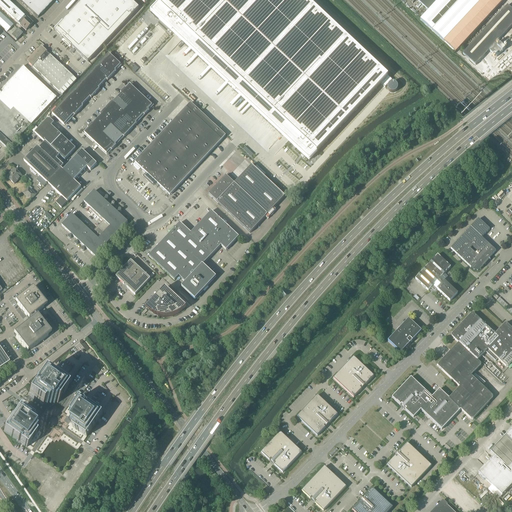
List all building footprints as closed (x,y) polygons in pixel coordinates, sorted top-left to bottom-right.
[(18,24),(24,17),(5,0),(0,0),(0,7),(17,24),(18,23),(18,24)] [(17,0),(37,19),(54,0),(17,0)] [(54,31),(63,39),(62,39),(63,39),(69,45),(71,47),(88,62),(139,8),(130,0),(114,0),(114,1),(113,0),(83,0),(63,22),(62,22),(62,23),(55,31),(54,31)] [(306,0),(163,0),(152,13),(224,81),(227,84),(221,90),(242,109),(248,103),(252,107),(309,160),(309,161),(370,96),(363,89),(378,73),(380,70),(380,69),(306,0)] [(420,20),(443,42),(482,0),(409,0),(426,15),(420,20)] [(482,0),(443,42),(455,53),(504,0),(482,0)] [(511,25),(511,10),(506,5),(463,55),(475,66),(489,51),(496,58),(501,52),(502,52),(504,49),(499,45),(497,47),(495,45),(511,25)] [(0,14),(0,26),(7,32),(13,26),(0,14)] [(24,17),(18,24),(20,26),(26,31),(32,24),(26,19),(24,17)] [(22,35),(17,30),(11,36),(16,41),(22,35)] [(41,47),(33,56),(27,62),(32,67),(59,92),(73,77),(47,52),(41,47)] [(108,54),(103,60),(115,71),(120,65),(108,54)] [(116,72),(115,71),(103,60),(99,65),(111,77),(116,72)] [(107,81),(111,77),(99,65),(94,69),(106,80),(107,81)] [(56,98),(23,67),(0,90),(0,101),(11,111),(13,108),(26,120),(31,125),(56,98)] [(102,85),(106,80),(94,69),(90,73),(102,85)] [(98,89),(102,85),(90,73),(86,78),(98,89)] [(99,90),(98,89),(86,78),(82,82),(95,94),(99,90)] [(91,99),(95,94),(82,82),(78,87),(90,98),(91,99)] [(130,103),(139,94),(129,85),(125,89),(120,93),(130,103)] [(86,102),(90,98),(78,87),(74,91),(86,102)] [(82,106),(86,102),(74,91),(70,95),(82,106)] [(120,93),(121,94),(117,98),(126,107),(130,103),(120,93)] [(139,94),(130,103),(144,116),(149,111),(148,110),(152,106),(139,94)] [(83,107),(82,106),(70,95),(66,100),(78,112),(83,107)] [(122,112),(126,107),(117,98),(113,102),(112,102),(122,112)] [(74,116),(78,112),(66,100),(62,104),(74,115),(73,115),(74,116)] [(11,111),(0,101),(0,134),(12,145),(31,125),(13,108),(11,111)] [(118,116),(122,112),(112,102),(108,106),(118,116)] [(126,107),(122,112),(136,124),(135,123),(143,115),(144,116),(130,103),(126,107)] [(69,120),(73,115),(74,115),(62,104),(58,108),(69,120)] [(114,120),(118,116),(108,106),(104,111),(114,120)] [(64,126),(69,120),(58,108),(52,115),(64,126)] [(156,188),(159,185),(170,196),(221,141),(186,108),(134,163),(147,174),(144,177),(151,182),(156,188)] [(110,125),(114,120),(104,111),(100,115),(110,125)] [(122,112),(118,116),(132,129),(136,124),(122,112)] [(102,133),(110,125),(100,115),(99,115),(100,116),(93,124),(92,124),(102,133)] [(114,120),(110,125),(124,138),(132,129),(118,116),(114,120)] [(54,123),(48,118),(34,133),(40,138),(51,127),(54,123)] [(84,134),(93,142),(102,133),(92,124),(87,128),(88,129),(84,134)] [(110,125),(102,133),(116,146),(115,145),(123,137),(124,138),(110,125)] [(56,131),(51,127),(40,138),(44,142),(44,141),(46,142),(56,131)] [(61,136),(59,134),(56,131),(46,142),(51,147),(61,136)] [(93,142),(106,154),(110,150),(111,151),(116,146),(102,133),(93,142)] [(12,145),(0,134),(0,142),(7,149),(12,145)] [(66,140),(61,136),(51,147),(55,152),(55,151),(66,140)] [(71,145),(66,140),(55,151),(59,155),(60,156),(71,145)] [(46,142),(44,141),(44,142),(39,148),(61,169),(63,166),(55,159),(59,155),(50,147),(51,147),(46,142)] [(75,149),(71,145),(60,156),(65,161),(75,149)] [(47,183),(61,169),(39,148),(37,147),(24,161),(47,183)] [(76,157),(87,168),(90,171),(96,164),(82,151),(76,157)] [(87,168),(76,157),(69,164),(80,174),(87,168)] [(63,171),(70,178),(74,181),(80,174),(69,164),(63,171)] [(250,234),(284,197),(251,166),(234,184),(226,176),(219,184),(220,185),(216,188),(215,187),(208,195),(217,202),(217,203),(250,234)] [(14,184),(22,176),(14,169),(12,172),(7,178),(14,184)] [(61,169),(47,183),(56,192),(70,178),(63,171),(61,169)] [(70,178),(56,192),(67,202),(81,188),(74,181),(70,178)] [(36,195),(34,194),(28,188),(23,194),(30,200),(36,195)] [(95,257),(96,256),(105,246),(106,248),(107,249),(107,250),(108,250),(109,250),(109,249),(109,248),(110,248),(109,248),(109,247),(108,246),(106,245),(116,235),(117,236),(118,237),(118,238),(119,238),(120,238),(120,237),(121,237),(121,236),(120,235),(119,235),(117,233),(127,223),(118,214),(119,212),(120,212),(121,212),(121,211),(121,210),(120,209),(119,209),(118,210),(118,211),(117,212),(111,207),(113,206),(114,206),(114,205),(115,205),(114,204),(114,203),(113,203),(112,203),(112,204),(111,204),(111,205),(110,206),(105,201),(106,200),(107,200),(108,200),(108,199),(108,198),(108,197),(107,197),(106,197),(105,197),(105,198),(105,199),(104,200),(94,191),(84,202),(90,209),(89,210),(102,222),(101,223),(93,232),(80,220),(78,221),(72,215),(61,226),(71,235),(70,236),(69,236),(68,237),(68,238),(68,239),(69,239),(70,239),(71,239),(71,238),(71,237),(72,236),(78,241),(76,242),(75,242),(75,243),(74,244),(75,244),(75,245),(76,246),(77,245),(78,244),(79,242),(84,247),(83,248),(82,248),(82,249),(81,249),(81,250),(81,251),(82,251),(82,252),(83,252),(84,251),(84,250),(85,248),(95,257)] [(63,206),(51,193),(37,208),(50,221),(63,206)] [(239,237),(211,212),(191,234),(180,223),(148,256),(174,281),(178,276),(185,283),(181,287),(195,300),(216,278),(202,265),(221,246),(226,251),(239,237)] [(450,249),(458,256),(472,270),(473,270),(473,271),(474,271),(475,271),(476,271),(477,271),(478,271),(479,271),(480,270),(489,261),(490,261),(489,259),(496,252),(481,238),(489,230),(478,220),(450,249)] [(434,289),(436,289),(450,302),(457,294),(444,281),(448,277),(444,274),(450,267),(437,255),(415,279),(428,291),(432,287),(434,289)] [(135,294),(149,279),(149,278),(130,260),(115,275),(115,276),(123,283),(124,283),(125,283),(125,284),(124,284),(125,284),(125,285),(126,285),(127,285),(126,286),(126,287),(134,294),(135,294)] [(15,302),(17,305),(28,319),(46,305),(32,288),(15,302)] [(182,311),(186,308),(165,288),(147,307),(150,309),(152,310),(155,312),(159,313),(157,316),(161,317),(164,317),(169,317),(174,316),(178,314),(182,311)] [(511,309),(499,298),(497,301),(496,301),(511,314),(511,313),(511,309)] [(451,337),(458,344),(477,361),(485,352),(495,362),(496,361),(498,360),(506,367),(508,367),(511,362),(511,329),(506,324),(505,324),(495,335),(473,314),(471,314),(451,335),(451,337)] [(36,316),(28,323),(13,335),(27,353),(51,334),(36,316)] [(410,344),(410,343),(411,343),(412,343),(412,342),(413,341),(422,331),(408,319),(387,341),(401,354),(410,344)] [(481,364),(477,361),(458,344),(438,365),(438,367),(459,388),(449,399),(439,390),(434,395),(456,415),(461,410),(465,414),(471,420),(473,420),(493,399),(493,397),(471,376),(481,366),(481,364)] [(0,350),(0,369),(9,363),(0,350)] [(353,357),(352,359),(333,379),(353,398),(361,390),(360,389),(361,388),(362,389),(363,388),(364,386),(364,385),(365,384),(366,385),(374,377),(353,357)] [(67,389),(66,389),(44,373),(28,396),(42,406),(44,405),(47,407),(47,408),(47,409),(48,409),(49,409),(49,408),(50,408),(51,407),(51,408),(52,408),(53,408),(53,407),(53,406),(55,402),(57,404),(67,389)] [(421,411),(428,417),(442,430),(456,415),(434,395),(432,397),(411,378),(392,398),(400,406),(401,405),(402,406),(401,407),(404,409),(405,408),(406,409),(405,410),(413,418),(421,411)] [(317,396),(303,411),(297,418),(317,437),(325,428),(324,427),(325,426),(326,427),(328,424),(327,423),(328,423),(329,424),(338,415),(317,396)] [(70,423),(74,425),(72,427),(87,437),(103,414),(80,398),(70,412),(71,414),(69,417),(68,417),(67,417),(67,418),(67,419),(68,419),(69,421),(68,421),(68,422),(68,423),(69,423),(70,423)] [(36,423),(32,421),(34,419),(19,409),(3,432),(26,448),(36,434),(35,432),(37,429),(38,429),(39,428),(39,427),(38,427),(37,425),(38,425),(38,424),(38,423),(37,423),(36,423)] [(511,424),(511,425),(511,428),(506,434),(506,435),(503,438),(504,438),(490,452),(494,456),(478,473),(502,496),(511,484),(511,424)] [(273,464),(274,463),(275,464),(274,465),(282,473),(302,453),(280,433),(261,453),(269,461),(271,460),(271,461),(271,462),(273,464)] [(399,454),(398,454),(396,456),(397,457),(396,458),(395,457),(387,465),(411,488),(431,467),(407,444),(399,452),(400,453),(399,454)] [(314,502),(315,502),(316,503),(315,504),(323,511),(346,487),(324,467),(301,491),(310,499),(311,498),(312,499),(311,500),(314,502)] [(361,501),(362,502),(361,503),(360,502),(352,510),(353,511),(388,511),(393,508),(372,489),(364,497),(365,499),(364,499),(361,501)] [(453,511),(447,506),(447,505),(443,501),(431,511),(453,511)]
